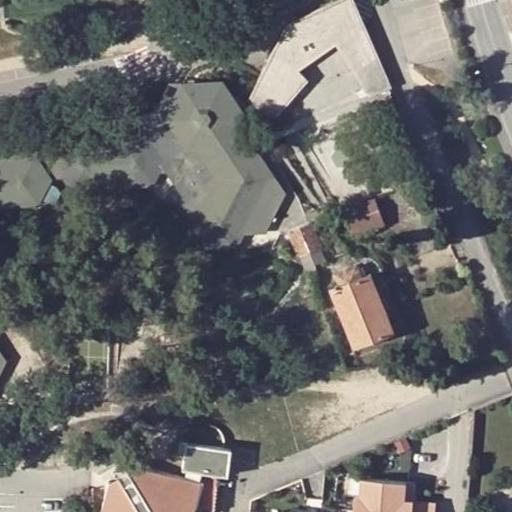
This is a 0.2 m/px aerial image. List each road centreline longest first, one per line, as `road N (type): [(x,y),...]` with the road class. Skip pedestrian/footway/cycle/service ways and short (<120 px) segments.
road 1 (residential): [(511,327),(369,0)]
road 2 (residential): [(511,378),(254,484),(238,511)]
road 3 (residential): [(0,100),(111,75),(260,1)]
